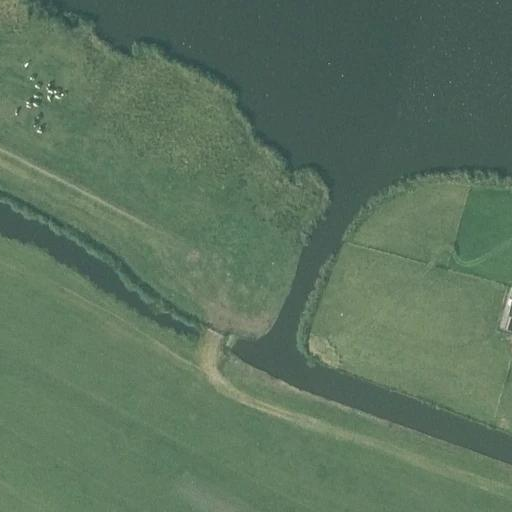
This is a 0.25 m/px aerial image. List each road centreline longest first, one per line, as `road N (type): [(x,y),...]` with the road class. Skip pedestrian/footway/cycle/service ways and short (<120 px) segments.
road 1 (track): [(0,156),(213,275),(223,315),(211,361),(223,390),(511,501)]
road 2 (track): [(223,390),(0,271)]
